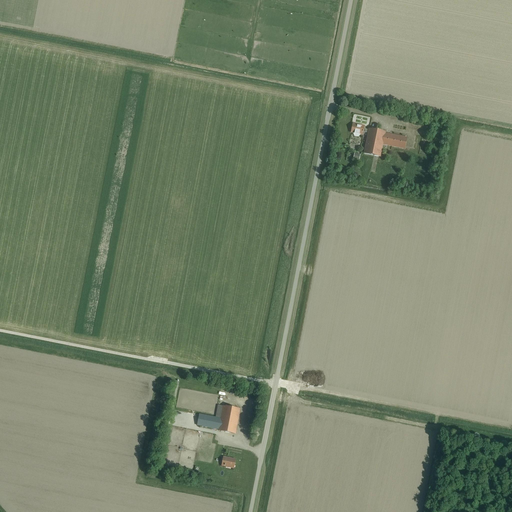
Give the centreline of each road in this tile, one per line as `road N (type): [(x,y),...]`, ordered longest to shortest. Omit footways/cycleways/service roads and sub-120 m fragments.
road 1 (unclassified): [(250,511),(350,0)]
road 2 (unknown): [(276,382),(0,327)]
